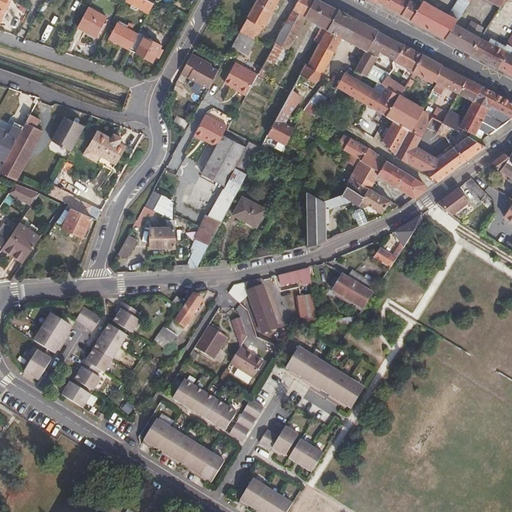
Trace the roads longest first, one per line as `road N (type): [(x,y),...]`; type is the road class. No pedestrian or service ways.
road 1 (tertiary): [(94,287),(211,278),(322,252),(427,202)]
road 2 (residential): [(0,77),(122,120),(136,112),(141,95),(139,85),(0,37)]
road 3 (residential): [(209,0),(154,106),(157,151),(123,194),(94,287)]
road 4 (tertiary): [(41,400),(213,509)]
road 5 (residential): [(213,509),(287,386),(334,415)]
road 6 (tertiary): [(511,90),(345,0)]
